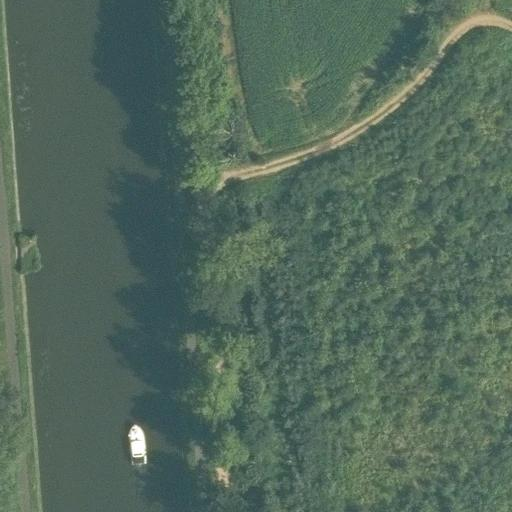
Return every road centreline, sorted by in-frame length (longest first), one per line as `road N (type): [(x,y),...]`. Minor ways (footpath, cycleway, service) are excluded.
road 1 (track): [(511,29),(477,18),(459,24),(401,96),(356,131),(200,180)]
road 2 (track): [(224,511),(200,180)]
road 3 (track): [(200,180),(187,0)]
